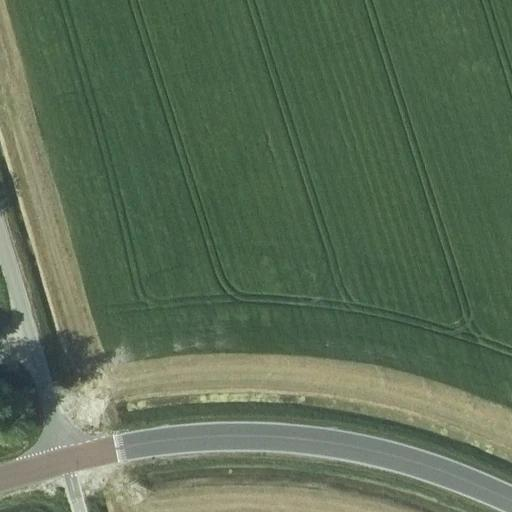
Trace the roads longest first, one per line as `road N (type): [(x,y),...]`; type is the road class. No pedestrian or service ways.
road 1 (secondary): [(511,500),(412,460),(313,439),(160,440),(62,459)]
road 2 (unclassified): [(62,459),(0,241)]
